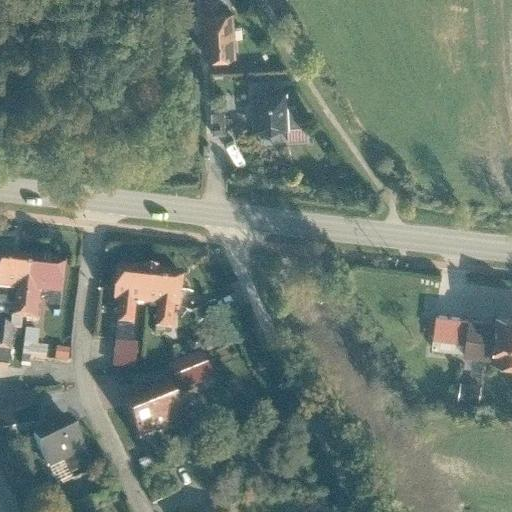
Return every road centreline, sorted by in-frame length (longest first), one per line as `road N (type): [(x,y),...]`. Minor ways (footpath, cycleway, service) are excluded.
road 1 (residential): [(134,511),(86,409),(82,374),(103,202)]
road 2 (unclassified): [(232,220),(235,242),(362,511)]
road 3 (secondary): [(511,250),(232,220)]
road 4 (secondary): [(232,220),(103,202)]
